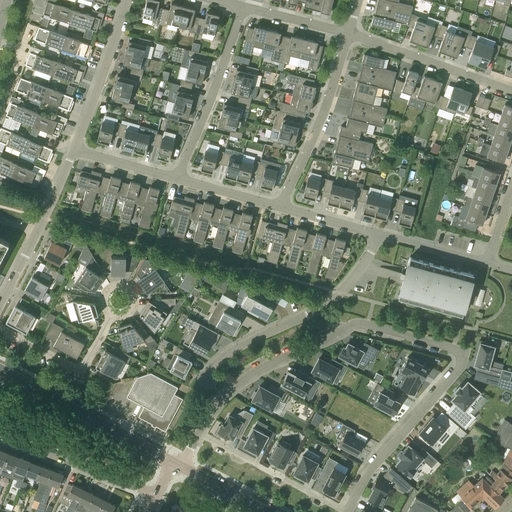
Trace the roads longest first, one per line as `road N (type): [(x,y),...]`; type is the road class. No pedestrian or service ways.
road 1 (residential): [(198,434),(243,379),(354,326),(453,350),(459,370),(377,458),(347,511)]
road 2 (residential): [(205,380),(222,357),(341,292),(377,234)]
road 3 (residential): [(281,206),(326,108),(348,35)]
road 4 (residential): [(178,179),(245,9)]
road 5 (residential): [(511,92),(348,35)]
road 6 (residential): [(346,511),(198,434)]
road 7 (residential): [(149,496),(0,436)]
road 8 (residential): [(72,150),(126,0)]
road 9 (tertiary): [(173,459),(67,402)]
